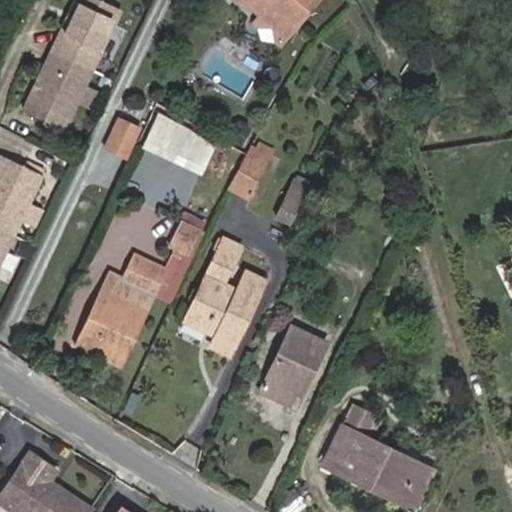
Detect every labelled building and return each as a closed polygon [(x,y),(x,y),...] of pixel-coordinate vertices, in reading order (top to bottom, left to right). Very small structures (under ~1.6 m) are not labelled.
[(117,11),(93,0),(73,0),(20,112),(60,131),(117,11)] [(262,12),(247,0),(235,0),(257,18),(262,12)] [(275,43),(312,0),(247,0),(262,12),(257,18),(254,21),(257,42),(275,43)] [(155,113),(140,148),(201,175),(216,140),(155,113)] [(140,132),(117,122),(105,150),(129,160),(140,132)] [(237,122),(226,140),(240,148),(250,130),(237,122)] [(227,188),(245,198),(270,153),(257,146),(254,151),(248,148),(244,156),(227,188)] [(0,255),(38,176),(0,157),(0,255)] [(291,228),(308,179),(291,173),(275,222),(291,228)] [(183,323),(208,336),(230,291),(219,286),(237,249),(220,242),(183,323)] [(328,255),(308,247),(303,258),(322,267),(328,255)] [(107,278),(100,294),(106,297),(88,334),(82,331),(75,345),(119,366),(143,314),(150,299),(162,274),(132,259),(119,284),(107,278)] [(230,291),(208,336),(212,338),(208,349),(226,357),(247,314),(262,284),(243,274),(234,294),(230,291)] [(106,297),(100,294),(82,331),(88,334),(106,297)] [(292,328),(261,390),(289,403),(295,392),(299,394),(324,343),(292,328)] [(353,405),(342,428),(365,439),(376,416),(353,405)] [(401,504),(420,465),(365,439),(342,428),(326,459),(341,466),(338,473),(356,482),(358,477),(386,490),(383,495),(401,504)] [(3,503),(18,511),(100,511),(93,508),(96,502),(71,487),(69,489),(60,484),(59,486),(51,481),(59,468),(33,452),(3,503)] [(341,466),(326,459),(323,466),(338,473),(341,466)] [(433,472),(420,465),(401,504),(414,510),(433,472)] [(356,482),(383,495),(386,490),(358,477),(356,482)]
